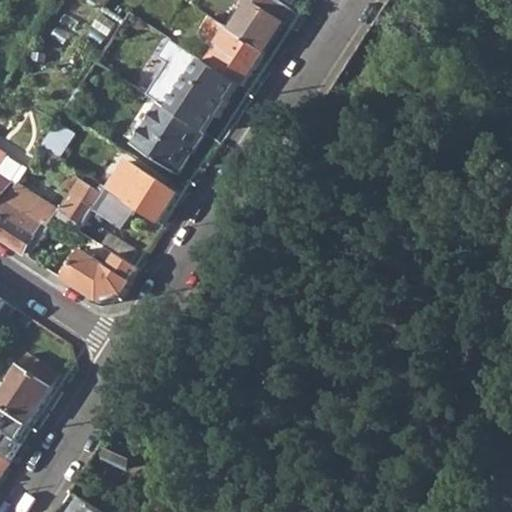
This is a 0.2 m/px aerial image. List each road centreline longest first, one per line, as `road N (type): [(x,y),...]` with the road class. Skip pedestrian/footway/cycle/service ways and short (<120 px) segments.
road 1 (residential): [(125,346),(351,0)]
road 2 (residential): [(17,511),(125,346)]
road 3 (residential): [(0,264),(125,346)]
